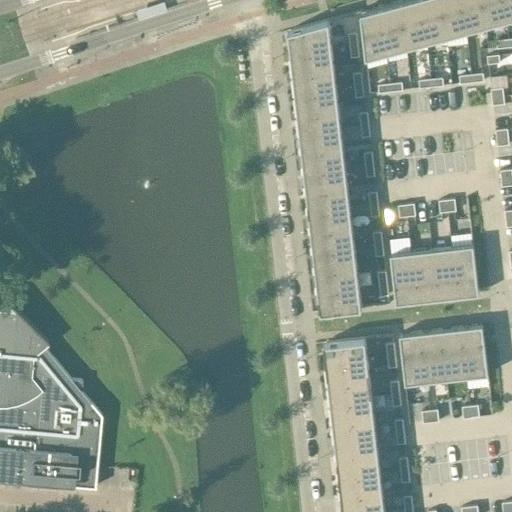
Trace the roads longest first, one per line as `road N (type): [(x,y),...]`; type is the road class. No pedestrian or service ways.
road 1 (residential): [(307,511),(245,0)]
road 2 (secondary): [(0,74),(226,0)]
